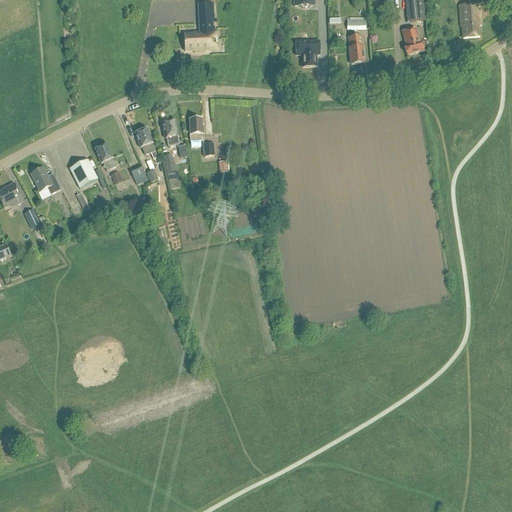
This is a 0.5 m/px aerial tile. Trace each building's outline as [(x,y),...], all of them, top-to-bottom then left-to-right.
[(311,0),(293,0),(294,10),(312,10),(311,0)] [(422,0),(406,0),(409,24),(425,22),(422,0)] [(480,38),(479,21),(481,21),(480,5),(461,6),(462,28),(463,28),(464,39),(480,38)] [(206,54),(206,53),(210,52),(210,41),(215,41),(213,6),(198,6),(199,34),(194,34),(194,35),(184,36),(185,53),(194,52),(194,54),(206,54)] [(347,22),(347,26),(347,33),(365,32),(365,31),(367,31),(367,23),(365,23),(365,22),(347,22)] [(420,45),(417,30),(403,34),(407,48),(405,48),(408,57),(424,53),(422,44),(420,45)] [(363,48),(362,38),(349,40),(350,50),(349,50),(351,66),(366,65),(364,48),(363,48)] [(296,44),(296,57),(302,57),(303,69),(316,69),(316,57),(319,57),(319,43),(309,44),(308,44),(302,44),(296,44)] [(201,121),(189,122),(191,150),(200,149),(200,143),(203,143),(202,128),(201,128),(201,121)] [(177,140),(179,140),(175,122),(162,125),(165,140),(167,140),(169,149),(179,147),(177,140)] [(157,159),(151,146),(152,145),(146,130),(134,136),(140,150),(141,149),(145,158),(150,156),(152,161),(157,159)] [(204,159),(216,158),(215,145),(203,147),(204,159)] [(116,169),(112,161),(113,161),(107,146),(95,151),(101,166),(103,165),(106,174),(116,169)] [(127,155),(120,161),(125,168),(133,162),(127,155)] [(174,166),(172,156),(164,158),(168,178),(179,176),(176,165),(174,166)] [(80,191),(98,182),(88,162),(70,171),(80,191)] [(220,175),(229,174),(228,163),(219,164),(220,175)] [(135,183),(146,177),(142,168),(130,173),(135,183)] [(49,182),(43,170),(31,177),(40,194),(47,191),(50,197),(61,192),(54,179),(49,182)] [(104,192),(107,190),(99,173),(96,174),(104,192)] [(151,185),(158,182),(154,173),(147,176),(151,185)] [(116,186),(123,184),(119,174),(112,177),(116,186)] [(137,188),(148,183),(146,178),(135,183),(137,188)] [(13,208),(22,203),(14,185),(1,192),(2,194),(0,194),(0,202),(4,209),(11,205),(13,208)] [(32,220),(27,222),(31,232),(36,230),(41,227),(34,212),(29,214),(32,220)] [(0,262),(10,257),(5,247),(0,249),(0,262)]
